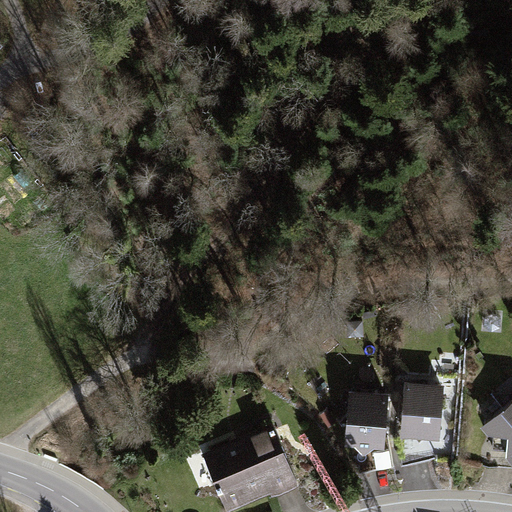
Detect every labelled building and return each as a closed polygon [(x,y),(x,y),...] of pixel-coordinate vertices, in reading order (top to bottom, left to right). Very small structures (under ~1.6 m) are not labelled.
[(376,310),(363,313),(364,318),(377,315),(376,310)] [(362,320),(346,321),(347,336),(363,335),(362,320)] [(443,380),(404,377),(399,434),(415,435),(419,440),(424,436),(439,437),(443,380)] [(387,390),(349,388),(345,443),(355,444),(363,453),(372,445),(383,446),(387,390)] [(511,394),(479,424),(487,432),(493,432),(492,446),(506,447),(506,454),(511,460),(511,394)] [(327,409),(320,414),(329,427),(337,422),(327,409)] [(273,423),(202,453),(226,511),(270,493),(271,495),(298,484),(273,423)]
